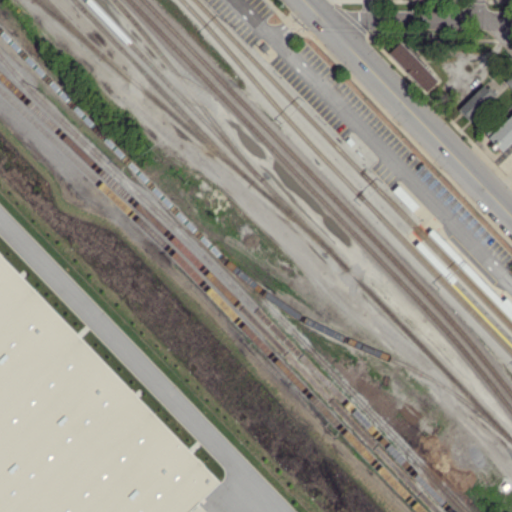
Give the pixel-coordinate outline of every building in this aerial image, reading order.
[(263,52),(259,47),(265,42),(270,47),(263,52)] [(428,93),(389,54),(401,43),(439,82),(428,93)] [(470,122),(459,111),(484,85),(488,90),(491,88),(497,95),(495,96),(496,97),(470,122)] [(511,145),(503,154),(498,149),(496,152),(490,146),(493,143),(489,139),(511,115),(511,145)] [(411,210),(418,203),(398,183),(391,190),(411,210)] [(86,197),(70,196),(71,188),(86,189),(86,197)] [(0,511),(184,511),(217,480),(0,249),(0,511)] [(487,295),(510,316),(511,313),(511,303),(505,297),(502,300),(492,290),(487,295)]
